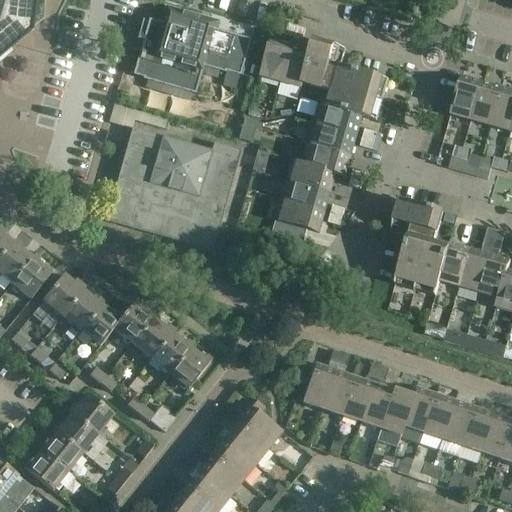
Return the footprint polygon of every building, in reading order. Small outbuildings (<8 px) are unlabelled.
[(38,0),(0,0),(0,59),(35,31),(38,0)] [(226,74),(237,37),(215,31),(217,24),(178,13),(169,10),(153,66),(150,65),(146,81),(197,95),(204,68),(226,74)] [(294,39),(297,28),(289,25),(285,37),(294,39)] [(297,28),(294,39),(302,42),(306,30),(297,28)] [(281,84),(292,45),(272,39),(261,78),(281,84)] [(302,85),(303,85),(332,94),(328,107),(328,108),(362,118),(377,123),(388,82),(340,68),(343,59),(345,50),(315,42),(312,51),(302,85)] [(312,51),(292,45),(281,84),(302,90),(303,85),(302,85),(312,51)] [(472,122),(483,84),(462,77),(451,116),(472,122)] [(491,128),(502,89),(483,84),(472,122),(491,128)] [(511,134),(511,128),(511,91),(502,89),(491,128),(511,134)] [(313,125),(357,138),(362,118),(328,108),(328,107),(319,105),(313,125)] [(251,109),(248,117),(258,120),(260,112),(251,109)] [(307,145),(351,157),(357,138),(313,125),(307,145)] [(211,153),(192,148),(131,130),(105,223),(130,230),(127,241),(142,245),(145,235),(212,254),(241,152),(214,145),(211,153)] [(362,139),(374,143),(376,134),(365,131),(362,139)] [(374,143),(362,139),(360,148),(372,151),(374,143)] [(351,157),(307,145),(302,164),(302,165),(336,174),(336,175),(345,178),(351,157)] [(457,173),(464,149),(455,147),(448,170),(457,173)] [(464,149),(457,173),(476,178),(480,164),(469,161),(472,152),(464,149)] [(499,172),(503,160),(494,158),(491,168),(480,164),(476,178),(488,182),(491,170),(499,172)] [(503,160),(499,172),(508,174),(511,163),(503,160)] [(330,194),(336,175),(336,174),(302,165),(302,164),(293,161),(287,182),(330,194)] [(351,179),(363,182),(365,174),(354,170),(351,179)] [(363,182),(351,179),(349,187),(360,190),(363,182)] [(281,201),(325,214),(330,194),(287,182),(281,201)] [(325,214),(281,201),(275,222),(277,222),(284,224),(319,234),(325,214)] [(436,298),(440,283),(450,244),(448,248),(435,244),(443,214),(400,202),(391,233),(409,238),(395,286),(436,298)] [(331,216),(342,219),(345,211),(333,207),(331,216)] [(457,218),(446,215),(443,223),(455,227),(457,218)] [(342,219),(331,216),(328,224),(340,227),(342,219)] [(280,237),(284,224),(277,222),(273,235),(280,237)] [(0,261),(13,245),(5,239),(8,235),(0,229),(0,261)] [(459,289),(478,294),(490,255),(496,232),(488,230),(481,253),(470,250),(459,289)] [(498,300),(507,270),(508,270),(510,261),(498,258),(505,235),(496,232),(490,255),(478,294),(498,300)] [(0,261),(0,277),(11,286),(32,260),(23,253),(25,250),(16,242),(13,245),(0,261)] [(450,244),(440,283),(459,289),(470,250),(450,244)] [(35,257),(32,260),(11,286),(30,302),(51,276),(42,269),(45,265),(35,257)] [(495,309),(511,313),(511,271),(508,270),(507,270),(498,300),(495,309)] [(44,302),(63,318),(83,292),(84,292),(86,289),(76,281),(73,284),(64,277),(44,302)] [(63,318),(81,333),(102,307),(105,304),(95,295),(92,299),(84,292),(83,292),(63,318)] [(132,346),(153,321),(156,317),(146,309),(143,313),(134,306),(124,319),(114,331),(132,346)] [(100,348),(114,331),(124,319),(114,311),(111,314),(102,307),(81,333),(100,348)] [(151,361),(171,336),(174,332),(164,324),(161,328),(153,321),(132,346),(151,361)] [(16,335),(11,343),(22,352),(28,345),(16,335)] [(170,377),(190,351),(193,347),(183,340),(180,343),(171,336),(151,361),(170,377)] [(37,351),(31,359),(40,367),(47,359),(37,351)] [(190,351),(170,377),(188,392),(212,363),(202,355),(199,358),(190,351)] [(337,367),(340,356),(332,353),(328,364),(337,367)] [(340,356),(337,367),(345,370),(348,359),(340,356)] [(55,366),(48,374),(59,381),(64,374),(55,366)] [(322,413),(335,372),(315,366),(301,406),(322,413)] [(375,380),(379,369),(371,366),(367,377),(363,381),(354,378),(341,419),(360,425),(374,385),(375,380)] [(379,369),(375,380),(383,383),(387,371),(379,369)] [(90,378),(100,386),(106,379),(96,371),(90,378)] [(335,372),(322,413),(341,419),(354,378),(335,372)] [(106,379),(100,386),(110,395),(116,387),(106,379)] [(374,385),(360,425),(380,432),(393,391),(374,385)] [(393,391),(380,432),(400,438),(402,430),(413,398),(393,391)] [(422,436),(435,398),(415,391),(413,398),(402,430),(422,436)] [(68,413),(72,416),(98,437),(113,417),(87,397),(79,406),(76,403),(68,413)] [(442,443),(454,404),(435,398),(422,436),(442,443)] [(128,408),(138,416),(144,409),(133,400),(128,408)] [(237,425),(267,450),(280,433),(259,416),(264,410),(254,403),(237,425)] [(461,449),(473,410),(454,404),(442,443),(461,449)] [(144,409),(138,416),(148,424),(154,416),(144,409)] [(480,455),(493,416),(473,410),(461,449),(480,455)] [(53,432),(57,435),(83,455),(98,437),(72,416),(65,425),(61,422),(53,432)] [(499,461),(511,423),(493,416),(480,455),(499,461)] [(511,465),(511,422),(511,423),(499,461),(511,465)] [(209,431),(218,438),(224,431),(214,424),(209,431)] [(267,450),(237,425),(224,441),(254,466),(267,450)] [(218,438),(209,431),(204,438),(213,445),(218,438)] [(38,451),(42,454),(67,474),(83,455),(57,435),(50,444),(46,441),(38,451)] [(254,466),(224,441),(211,458),(242,482),(254,466)] [(333,441),(329,453),(337,456),(341,444),(333,441)] [(145,443),(136,454),(144,460),(153,449),(145,443)] [(52,493),(67,474),(42,454),(34,463),(31,460),(23,470),(52,493)] [(184,463),(193,470),(198,463),(189,456),(184,463)] [(388,471),(391,460),(383,457),(379,468),(388,471)] [(242,482),(211,458),(198,474),(229,498),(242,482)] [(391,460),(388,471),(396,474),(400,463),(391,460)] [(0,495),(18,509),(33,491),(17,479),(18,478),(0,463),(0,495)] [(193,470),(184,463),(178,470),(187,477),(193,470)] [(429,479),(432,468),(424,465),(420,476),(429,479)] [(432,468),(429,479),(437,482),(441,471),(432,468)] [(115,481),(123,487),(131,478),(123,471),(115,481)] [(217,511),(229,498),(198,474),(186,490),(213,511),(217,511)] [(467,492),(471,481),(462,479),(459,489),(467,492)] [(114,498),(123,487),(115,481),(106,491),(114,498)] [(471,481),(467,492),(476,495),(480,483),(471,481)] [(158,495),(167,502),(173,495),(164,488),(158,495)] [(213,511),(186,490),(173,506),(180,511),(213,511)] [(506,505),(510,494),(501,491),(497,502),(506,505)] [(0,511),(15,511),(18,509),(0,495),(0,511)] [(167,502),(158,495),(153,501),(162,508),(167,502)]
